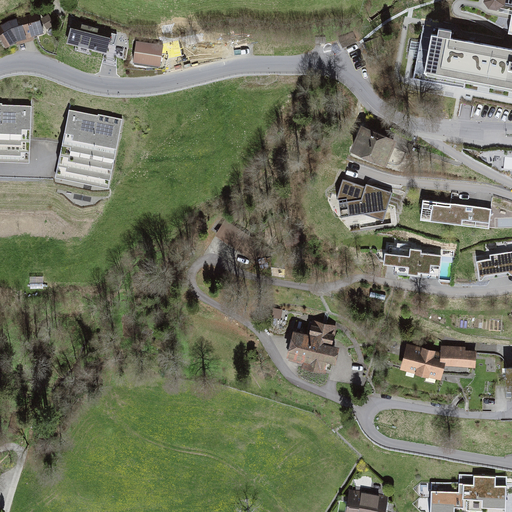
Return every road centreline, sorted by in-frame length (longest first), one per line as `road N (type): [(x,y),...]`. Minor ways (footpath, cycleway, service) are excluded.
road 1 (residential): [(0,62),(42,57),(90,77),(131,82),(235,60),(303,59),(341,66),(382,108),(414,124),(466,129)]
road 2 (residential): [(511,464),(394,445),(368,425),(371,407),(381,402),(511,415)]
